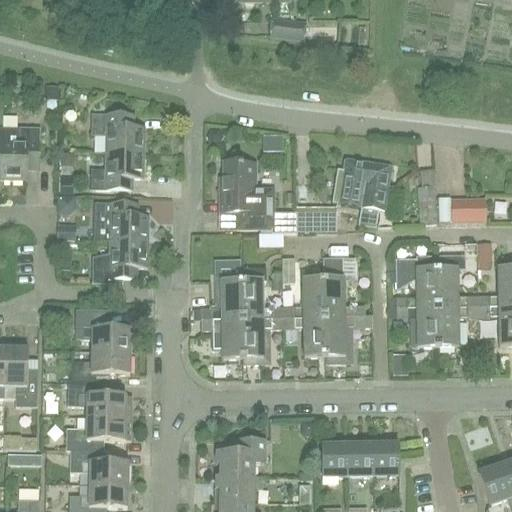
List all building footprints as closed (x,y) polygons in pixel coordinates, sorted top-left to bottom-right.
[(304,45),(306,26),(271,21),(268,40),(304,45)] [(46,88),(46,98),(59,98),(59,88),(46,88)] [(106,138),(106,155),(144,156),(144,130),(132,130),(132,118),(91,117),(90,138),(106,138)] [(1,130),(0,183),(26,183),(26,174),(39,175),(40,130),(18,129),(18,131),(1,130)] [(212,131),(207,138),(212,145),(220,145),(224,138),(220,131),(212,131)] [(144,156),(106,155),(105,173),(89,172),(89,193),(131,194),(131,182),(143,182),(144,156)] [(368,167),(345,164),(343,174),(337,173),(331,207),(361,212),(368,167)] [(240,216),(240,232),(260,232),(260,237),(295,237),(295,216),(275,216),(274,191),(255,191),(255,168),(241,168),(241,166),(223,166),(223,182),(220,182),(220,216),(240,216)] [(361,212),(359,222),(358,228),(376,231),(378,214),(384,215),(391,171),(368,167),(361,212)] [(60,180),(60,197),(71,196),(72,181),(60,180)] [(434,189),(417,190),(419,228),(436,227),(434,189)] [(58,207),(58,217),(68,217),(75,209),(75,199),(58,199),(58,207)] [(485,201),(451,201),(451,225),(485,225),(485,201)] [(139,207),(96,206),(95,244),(110,244),(148,245),(148,220),(139,220),(139,207)] [(310,235),(336,235),(336,216),(324,216),(324,211),(309,211),(310,235)] [(58,229),(58,241),(74,241),(74,229),(58,229)] [(58,244),(58,252),(71,252),(71,244),(58,244)] [(148,245),(110,244),(110,256),(92,260),(92,287),(123,288),(123,283),(136,283),(136,271),(147,271),(148,245)] [(478,247),(478,256),(492,256),(492,247),(478,247)] [(478,312),(478,300),(457,300),(457,274),(465,273),(465,259),(437,260),(437,312),(478,312)] [(416,301),(395,301),(395,313),(437,312),(437,260),(416,260),(416,263),(395,263),(396,294),(410,286),(416,298),(416,301)] [(324,321),(365,321),(365,310),(344,310),(344,282),(342,282),(341,262),(323,263),(323,282),(324,282),(324,321)] [(499,299),(478,300),(478,312),(511,311),(511,271),(499,272),(499,299)] [(242,278),(242,323),(283,322),(283,310),(263,311),(262,283),(265,283),(265,272),(240,272),(240,278),(242,278)] [(216,278),(216,313),(192,313),(192,324),(200,324),(242,323),(242,278),(240,278),(216,278)] [(324,282),(323,282),(303,282),(303,310),(293,310),(283,310),(283,322),(324,321),(324,282)] [(207,310),(207,300),(190,301),(190,311),(207,310)] [(511,311),(478,312),(478,321),(499,321),(499,350),(511,349),(511,311)] [(437,312),(395,313),(395,323),(408,322),(408,352),(438,351),(437,312)] [(478,321),(478,312),(437,312),(438,351),(458,351),(458,322),(478,321)] [(91,355),(130,356),(131,332),(102,332),(103,313),(76,313),(75,343),(92,343),(91,355)] [(324,321),(283,322),(283,333),(304,333),(304,361),(318,361),(324,361),(324,321)] [(365,321),(324,321),(324,361),(325,361),(325,368),(349,367),(349,342),(345,342),(345,332),(372,331),(372,321),(365,321)] [(283,333),(283,322),(242,323),(243,362),(243,368),(269,368),(269,341),(266,338),(263,338),(263,334),(283,333)] [(200,324),(200,334),(211,334),(211,354),(222,354),(222,363),(243,362),(242,323),(200,324)] [(4,351),(3,391),(15,391),(15,410),(36,411),(36,382),(37,372),(26,372),(27,351),(27,346),(5,345),(4,351)] [(130,356),(91,355),(91,366),(72,365),(71,387),(95,388),(99,388),(100,377),(130,378),(130,356)] [(71,387),(67,387),(67,409),(86,409),(86,421),(131,422),(131,400),(125,400),(125,399),(95,399),(95,388),(71,387)] [(131,422),(86,421),(86,432),(65,432),(65,454),(69,454),(95,454),(95,445),(124,445),(131,445),(131,422)] [(302,424),(302,433),(306,437),(315,437),(315,424),(302,424)] [(36,439),(21,438),(21,450),(37,450),(36,439)] [(221,481),(254,482),(255,468),(266,468),(266,445),(233,444),(233,457),(217,456),(217,468),(221,468),(221,481)] [(372,449),(373,480),(399,479),(398,448),(372,449)] [(348,480),(347,449),(322,450),(322,481),(348,480)] [(373,480),(372,449),(347,449),(348,480),(373,480)] [(99,455),(95,454),(69,454),(69,476),(89,476),(88,488),(128,488),(128,466),(99,465),(99,455)] [(8,457),(8,469),(18,469),(18,458),(8,457)] [(511,464),(501,468),(501,469),(511,499),(511,464)] [(511,511),(511,499),(501,469),(478,477),(489,508),(505,502),(508,511),(511,511)] [(214,493),(213,507),(254,507),(254,493),(262,493),(262,482),(254,482),(221,481),(216,481),(216,493),(214,493)] [(68,499),(68,511),(97,511),(127,511),(128,488),(88,488),(88,499),(68,499)] [(298,507),(310,507),(309,488),(298,488),(298,507)]
